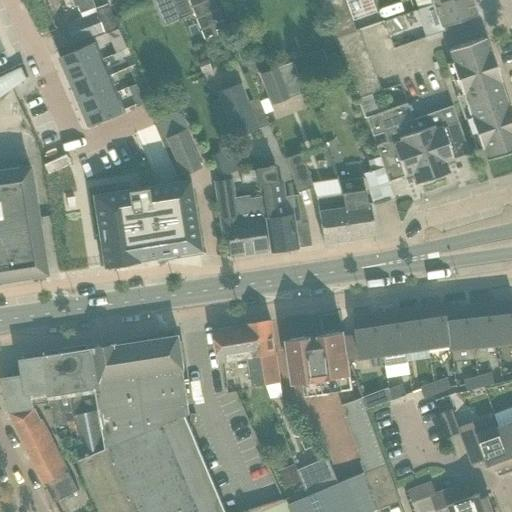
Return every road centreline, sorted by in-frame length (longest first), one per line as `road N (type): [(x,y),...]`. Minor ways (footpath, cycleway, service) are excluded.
road 1 (secondary): [(0,320),(368,265)]
road 2 (residential): [(149,114),(76,148),(9,0)]
road 3 (secondary): [(511,230),(368,265)]
road 4 (secondary): [(368,265),(511,253)]
